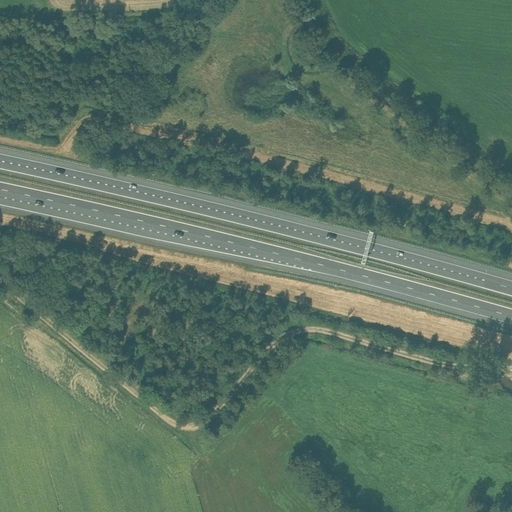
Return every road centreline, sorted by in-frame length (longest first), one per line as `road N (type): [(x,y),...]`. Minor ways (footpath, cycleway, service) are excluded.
road 1 (track): [(0,284),(185,427),(296,327),(470,368),(511,369)]
road 2 (motorway): [(511,289),(0,162)]
road 3 (motorway): [(0,189),(511,316)]
